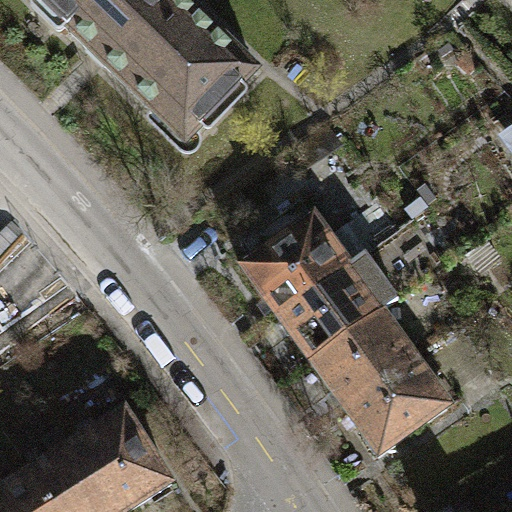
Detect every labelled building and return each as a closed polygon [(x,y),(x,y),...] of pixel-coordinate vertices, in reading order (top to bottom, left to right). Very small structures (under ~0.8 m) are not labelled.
[(43,0),(190,142),(262,68),(189,0),(43,0)] [(511,155),(511,135),(502,143),(511,155)] [(231,252),(268,304),(341,252),(303,200),(231,252)] [(268,304),(306,355),(378,303),(341,252),(268,304)] [(306,355),(343,407),(415,355),(378,303),(306,355)] [(343,407),(380,458),(452,406),(415,355),(343,407)] [(130,410),(79,440),(122,511),(134,511),(176,487),(130,410)] [(122,511),(79,440),(28,471),(53,511),(122,511)] [(53,511),(28,471),(0,487),(0,511),(53,511)]
